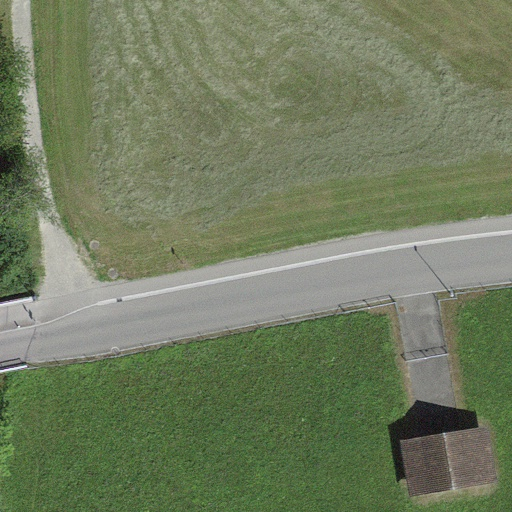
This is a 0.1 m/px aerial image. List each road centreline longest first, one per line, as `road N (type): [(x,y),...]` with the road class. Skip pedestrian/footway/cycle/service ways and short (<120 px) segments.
road 1 (tertiary): [(511,256),(416,264),(0,339)]
road 2 (track): [(416,264),(443,423)]
